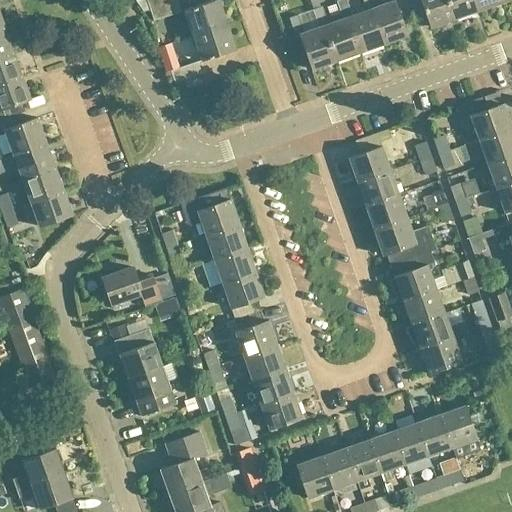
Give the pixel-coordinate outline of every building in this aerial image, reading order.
[(145,0),(149,11),(175,2),(174,0),(145,0)] [(192,37),(226,26),(217,0),(183,12),(192,37)] [(369,11),(365,13),(351,18),(344,0),(335,4),(341,21),(345,20),(359,55),(382,47),(369,11)] [(393,0),(394,3),(375,10),(371,0),(360,0),(365,13),(369,11),(382,47),(406,38),(400,21),(411,17),(405,0),(393,0)] [(445,0),(418,0),(429,30),(453,21),(445,0)] [(472,0),(445,0),(453,21),(477,13),(472,0)] [(498,0),(472,0),(477,13),(501,4),(498,0)] [(175,2),(149,11),(153,23),(179,14),(175,2)] [(320,9),(311,12),(318,29),(322,28),(335,64),(359,55),(345,20),(341,21),(327,26),(320,9)] [(311,12),(297,17),(288,21),(295,40),(299,39),(311,72),(335,64),(322,28),(318,29),(311,12)] [(234,52),(226,26),(192,37),(200,63),(234,52)] [(0,57),(11,53),(3,29),(0,30),(0,57)] [(172,85),(199,76),(196,64),(177,70),(169,45),(156,50),(165,80),(171,79),(172,85)] [(0,84),(20,77),(11,53),(0,57),(0,84)] [(0,112),(29,102),(20,77),(0,84),(0,112)] [(477,142),(511,131),(502,106),(486,112),(482,100),(455,109),(459,121),(469,118),(477,142)] [(12,157),(44,145),(36,120),(3,132),(12,157)] [(511,157),(511,134),(511,131),(477,142),(486,166),(511,157)] [(436,157),(448,153),(442,137),(431,141),(436,157)] [(418,163),(430,159),(424,143),(412,148),(418,163)] [(44,145),(12,157),(20,181),(53,169),(44,145)] [(356,185),(389,173),(381,148),(347,160),(356,185)] [(453,167),(448,153),(436,157),(441,171),(453,167)] [(511,157),(486,166),(494,190),(511,183),(511,157)] [(430,159),(418,163),(423,178),(435,174),(430,159)] [(53,169),(20,181),(29,204),(62,192),(53,169)] [(389,173),(356,185),(364,209),(398,197),(389,173)] [(511,183),(494,190),(503,215),(511,212),(511,183)] [(453,205),(465,200),(459,185),(448,189),(453,205)] [(229,201),(225,190),(179,206),(185,223),(191,225),(199,222),(204,238),(238,226),(229,201)] [(435,211),(447,207),(441,191),(429,195),(435,211)] [(62,192),(29,204),(38,229),(71,217),(62,192)] [(0,214),(10,211),(5,195),(0,196),(0,214)] [(406,221),(398,197),(364,209),(373,233),(406,221)] [(465,200),(453,205),(458,219),(470,215),(465,200)] [(447,207),(435,211),(440,225),(452,221),(447,207)] [(10,211),(0,214),(0,218),(4,230),(15,225),(10,211)] [(406,221),(373,233),(382,257),(385,256),(389,268),(429,254),(434,252),(426,228),(411,233),(406,221)] [(511,224),(496,230),(504,252),(511,249),(511,252),(511,224)] [(238,226),(204,238),(212,262),(246,250),(238,226)] [(164,252),(176,248),(170,232),(159,236),(164,252)] [(177,251),(176,248),(164,252),(169,267),(180,263),(177,251)] [(254,274),(246,250),(212,262),(221,286),(254,274)] [(389,268),(389,269),(384,270),(389,283),(393,281),(402,304),(435,292),(426,267),(433,265),(429,254),(389,268)] [(461,283),(472,279),(466,263),(455,267),(461,283)] [(131,269),(119,274),(118,274),(116,268),(99,274),(110,307),(139,297),(144,309),(160,303),(151,278),(136,283),(131,269)] [(490,273),(479,277),(487,300),(486,300),(486,301),(502,295),(502,293),(498,294),(490,273)] [(263,299),(254,274),(221,286),(229,311),(263,299)] [(477,293),(472,279),(461,283),(466,297),(477,293)] [(181,300),(193,296),(187,280),(175,284),(181,300)] [(19,291),(20,292),(0,299),(0,316),(5,329),(30,320),(30,318),(39,315),(29,287),(19,291)] [(435,292),(402,304),(410,328),(444,316),(435,292)] [(510,319),(502,295),(486,301),(495,325),(507,320),(510,319)] [(198,310),(193,296),(181,300),(186,314),(198,310)] [(477,331),(489,327),(480,302),(469,306),(477,331)] [(410,328),(411,329),(406,331),(410,343),(415,342),(419,352),(452,340),(452,338),(465,333),(461,323),(448,328),(444,316),(410,328)] [(53,381),(30,320),(5,329),(28,390),(53,381)] [(511,333),(507,320),(495,325),(501,339),(511,334),(511,333)] [(242,359),(276,348),(267,323),(234,334),(242,359)] [(124,326),(108,332),(112,343),(128,337),(124,326)] [(494,341),(489,327),(477,331),(482,345),(487,359),(498,355),(494,341)] [(126,381),(161,369),(147,331),(112,343),(126,381)] [(452,340),(419,352),(427,376),(461,364),(452,340)] [(276,348),(242,359),(251,383),(284,371),(276,348)] [(206,372),(218,368),(212,352),(201,356),(206,372)] [(218,368),(206,372),(214,395),(226,391),(218,368)] [(174,406),(161,369),(126,381),(139,418),(174,406)] [(292,395),(284,371),(251,383),(259,407),(292,395)] [(191,392),(199,416),(212,411),(204,387),(191,392)] [(301,420),(292,395),(259,407),(268,431),(301,420)] [(222,419),(235,415),(229,399),(217,404),(222,419)] [(477,415),(467,419),(463,407),(439,416),(451,450),(455,461),(479,453),(475,440),(485,437),(477,415)] [(239,429),(235,415),(222,419),(233,448),(255,440),(250,425),(239,429)] [(439,416),(415,424),(427,458),(451,450),(439,416)] [(0,433),(4,446),(34,436),(30,424),(0,433)] [(415,424),(391,432),(403,467),(407,477),(430,469),(426,459),(427,458),(415,424)] [(403,467),(391,432),(367,441),(379,475),(403,467)] [(167,495),(210,480),(206,470),(197,473),(192,459),(205,455),(198,433),(165,445),(172,467),(159,472),(167,495)] [(379,475),(367,441),(365,436),(352,440),(354,445),(343,449),(356,484),(379,475)] [(330,454),(320,457),(332,492),(356,484),(343,449),(341,450),(339,444),(328,448),(330,454)] [(232,455),(247,499),(263,493),(248,450),(232,455)] [(20,462),(25,477),(9,482),(13,492),(63,475),(54,451),(20,462)] [(332,492),(320,457),(295,466),(307,501),(332,492)] [(441,479),(435,481),(439,491),(462,483),(458,471),(441,477),(441,479)] [(71,500),(63,475),(13,492),(17,503),(33,498),(38,511),(71,500)] [(389,496),(386,487),(382,487),(386,497),(385,497),(390,508),(415,500),(411,488),(407,478),(402,480),(405,490),(389,496)] [(210,480),(167,495),(173,511),(221,511),(219,505),(210,508),(205,493),(213,490),(210,480)] [(439,491),(435,481),(425,484),(425,483),(411,488),(415,500),(439,491)] [(377,500),(363,505),(365,511),(379,511),(381,511),(377,500)]
